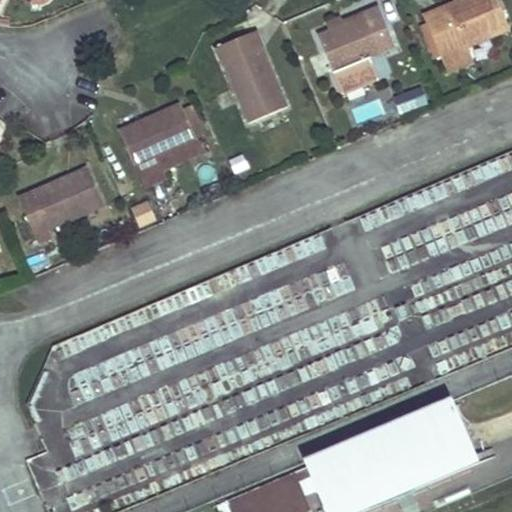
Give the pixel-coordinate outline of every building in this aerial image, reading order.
[(498,0),(467,0),(428,16),(444,55),(510,28),(498,0)] [(366,15),(318,36),(335,75),(397,49),(379,6),(365,12),(366,15)] [(257,32),(218,49),(250,123),(289,107),(257,32)] [(398,113),(425,107),(421,91),(394,98),(398,113)] [(181,103),(120,131),(147,191),(171,180),(166,172),(159,156),(197,140),(181,103)] [(197,140),(159,156),(166,172),(204,155),(197,140)] [(89,168),(19,197),(41,246),(54,240),(50,232),(106,206),(89,168)] [(145,201),(129,208),(138,228),(154,221),(145,201)] [(407,304),(395,309),(399,320),(411,314),(407,304)] [(449,408),(230,501),(234,511),(300,511),(307,509),(302,498),(296,485),(315,477),(320,491),(329,511),(364,511),(495,457),(492,448),(470,457),(449,408)] [(315,477),(296,485),(302,498),(320,491),(315,477)]
